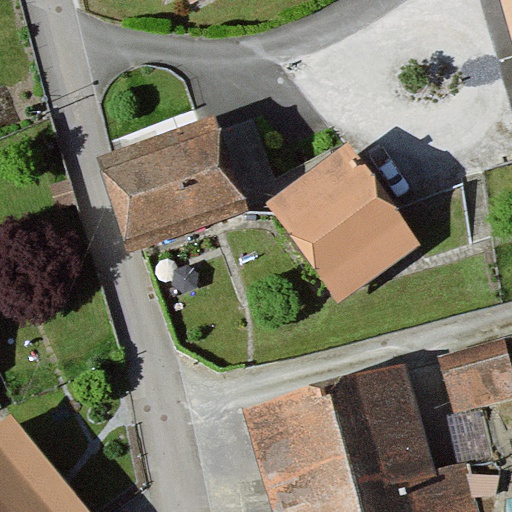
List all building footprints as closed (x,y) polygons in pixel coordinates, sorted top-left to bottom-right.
[(212,148),(109,184),(137,264),(240,228),(212,148)] [(354,164),(273,223),(342,316),(423,257),(354,164)] [(511,337),(436,347),(444,404),(511,394),(511,337)] [(0,380),(9,376),(0,359),(0,380)] [(397,384),(266,418),(289,511),(486,511),(473,461),(421,475),(397,384)] [(71,511),(2,430),(0,431),(0,511),(71,511)]
